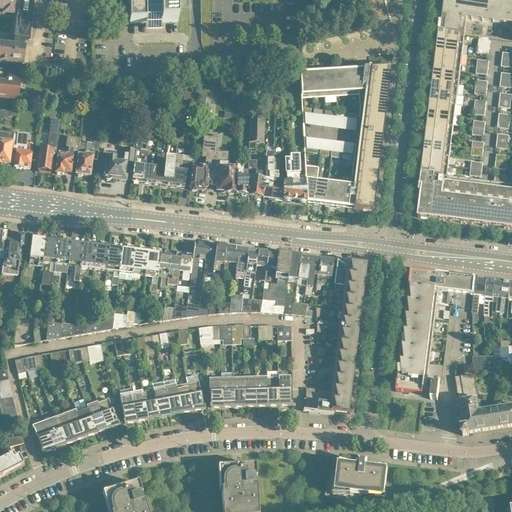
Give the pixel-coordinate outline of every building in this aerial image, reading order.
[(14,15),(14,12),(17,12),(14,38),(29,40),(33,0),(0,0),(0,15),(4,16),(4,14),(14,15)] [(128,0),(129,23),(146,23),(146,19),(161,18),(161,23),(178,23),(177,9),(188,9),(187,0),(128,0)] [(201,45),(202,46),(202,47),(202,48),(203,49),(203,50),(204,51),(205,52),(206,52),(207,53),(209,54),(211,55),(213,55),(211,0),(199,0),(201,40),(201,42),(201,43),(201,45)] [(489,39),(511,41),(511,0),(444,0),(442,23),(441,32),(440,32),(464,35),(464,36),(489,39)] [(440,32),(439,43),(463,46),(464,36),(464,35),(440,32)] [(86,62),(88,38),(80,37),(79,57),(78,57),(78,61),(86,62)] [(490,42),(489,42),(479,40),(478,47),(489,49),(490,42)] [(25,47),(0,43),(0,61),(22,64),(25,47)] [(439,43),(438,53),(462,56),(463,46),(439,43)] [(489,56),(489,49),(478,47),(478,54),(487,55),(489,56)] [(438,53),(437,63),(461,66),(462,56),(438,53)] [(511,69),(511,66),(511,61),(502,60),(501,67),(504,68),(511,69)] [(489,62),(486,62),(478,61),(477,68),(488,69),(489,62)] [(437,63),(435,73),(459,76),(461,66),(437,63)] [(382,147),(381,147),(382,136),(383,136),(382,136),(391,68),(370,69),(370,71),(367,71),(368,69),(363,70),(363,71),(357,72),(358,96),(359,110),(358,122),(364,122),(362,134),(361,145),(355,144),(350,183),(347,207),(353,208),(353,210),(373,212),(381,147),(382,147)] [(487,76),(488,69),(477,68),(476,75),(486,76),(487,76)] [(352,70),(345,71),(347,97),(358,96),(357,72),(352,72),(352,70)] [(329,72),(323,72),(324,98),(336,97),(334,71),(334,73),(329,73),(329,72)] [(340,71),(334,71),(336,97),(347,97),(345,71),(345,72),(341,73),(340,71)] [(318,72),(311,73),(313,99),(324,98),(323,72),(322,72),(322,74),(318,74),(318,72)] [(300,77),(299,78),(299,85),(300,84),(301,100),(313,99),(311,73),(311,75),(306,75),(306,73),(299,73),(299,75),(300,75),(300,77)] [(435,73),(434,83),(458,86),(459,76),(435,73)] [(501,74),(500,81),(511,82),(511,76),(511,75),(503,74),(501,74)] [(0,98),(18,101),(19,86),(20,86),(21,76),(9,75),(8,82),(0,81),(0,98)] [(487,89),(488,83),(477,81),(476,88),(487,89)] [(511,89),(511,82),(500,81),(500,88),(502,88),(511,89)] [(434,83),(433,93),(457,96),(458,86),(434,83)] [(486,96),(487,89),(476,88),(475,95),(486,96)] [(184,89),(184,97),(199,98),(199,95),(199,90),(184,89)] [(433,93),(432,103),(456,106),(463,107),(465,97),(457,96),(433,93)] [(500,94),(499,101),(510,103),(511,96),(502,94),(500,94)] [(509,109),(510,103),(499,101),(498,108),(501,108),(509,109)] [(486,110),(487,103),(476,102),(475,109),(486,110)] [(432,103),(430,113),(454,116),(456,106),(432,103)] [(198,106),(197,117),(209,119),(211,108),(205,107),(198,106)] [(485,117),(486,110),(475,109),(474,116),(485,117)] [(430,113),(429,124),(453,127),(454,116),(430,113)] [(499,115),(498,122),(509,123),(510,116),(500,115),(499,115)] [(40,150),(37,171),(38,171),(39,173),(43,173),(44,172),(51,173),(53,157),(55,158),(56,153),(60,122),(51,120),(46,151),(40,150)] [(264,144),(264,121),(249,121),(248,150),(255,150),(255,144),(264,144)] [(485,123),(483,123),(474,122),(474,129),(485,130),(485,123)] [(508,130),(509,123),(498,122),(497,129),(500,129),(508,130)] [(429,124),(428,134),(452,137),(453,127),(429,124)] [(148,127),(146,140),(153,141),(155,128),(148,127)] [(484,137),(485,130),(474,129),(473,136),(484,137)] [(10,166),(10,164),(11,156),(13,136),(0,133),(0,166),(1,167),(1,165),(10,166)] [(216,184),(218,184),(219,165),(227,166),(227,162),(228,154),(219,154),(215,153),(217,135),(212,134),(212,137),(203,136),(201,157),(206,158),(205,163),(207,163),(207,167),(198,166),(198,168),(191,167),(191,173),(189,187),(189,189),(190,190),(192,191),(195,192),(196,190),(203,191),(203,188),(206,188),(207,183),(209,183),(210,185),(215,186),(216,184)] [(428,134),(427,144),(451,147),(452,137),(428,134)] [(498,135),(497,142),(508,143),(508,136),(499,135),(498,135)] [(13,136),(10,164),(14,164),(14,168),(16,170),(20,170),(22,169),(29,170),(33,145),(26,144),(27,138),(17,137),(17,136),(13,136)] [(57,156),(55,173),(56,175),(62,176),(64,174),(72,175),(72,172),(72,166),(74,166),(75,158),(72,158),(73,153),(78,154),(79,139),(67,138),(65,150),(66,150),(65,157),(57,156)] [(77,155),(75,176),(76,176),(77,177),(81,178),(82,177),(90,177),(91,161),(96,162),(97,153),(99,143),(93,142),(93,144),(92,152),(85,151),(85,156),(77,155)] [(484,144),(481,143),(473,142),(472,149),(483,151),(484,144)] [(507,150),(508,143),(497,142),(496,149),(499,149),(507,150)] [(427,144),(425,154),(449,157),(451,147),(427,144)] [(104,150),(103,161),(104,161),(104,166),(105,166),(104,170),(105,170),(105,173),(103,175),(103,177),(105,179),(104,179),(104,180),(105,180),(106,181),(109,182),(111,180),(125,182),(127,165),(134,166),(135,151),(135,150),(123,149),(123,153),(120,156),(116,156),(116,152),(104,150)] [(482,158),(483,151),(472,149),(471,156),(481,157),(482,158)] [(134,166),(132,183),(141,184),(145,152),(135,151),(134,166)] [(150,185),(152,168),(154,155),(150,155),(150,153),(145,152),(141,184),(150,185)] [(152,168),(150,185),(162,186),(166,154),(160,154),(160,156),(157,156),(155,168),(152,168)] [(166,154),(162,186),(171,187),(173,171),(175,155),(166,154)] [(425,154),(424,164),(448,167),(449,157),(425,154)] [(173,171),(171,187),(184,189),(184,187),(189,187),(191,173),(188,172),(189,166),(192,166),(193,157),(182,156),(175,155),(173,171)] [(496,155),(495,162),(506,164),(507,157),(498,156),(496,155)] [(290,160),(292,202),(306,204),(306,203),(306,194),(305,178),(298,178),(298,174),(299,174),(299,156),(290,157),(290,160)] [(247,197),(262,198),(264,181),(261,180),(261,174),(255,174),(256,162),(250,162),(250,157),(248,157),(248,172),(247,197)] [(264,181),(262,198),(271,200),(273,182),(272,160),(272,157),(265,157),(265,160),(264,181)] [(282,201),(282,182),(277,182),(277,174),(278,172),(278,160),(272,160),(273,182),(271,200),(282,201)] [(282,201),(292,202),(290,160),(284,160),(285,174),(286,174),(286,180),(282,180),(282,182),(282,201)] [(237,163),(227,162),(227,166),(219,165),(218,184),(218,191),(222,191),(222,194),(234,194),(235,195),(237,164),(237,163)] [(505,171),(506,164),(495,162),(495,169),(497,170),(505,171)] [(483,164),(480,164),(472,163),(471,170),(482,171),(483,164)] [(246,197),(247,197),(248,172),(243,171),(243,165),(237,164),(235,195),(236,195),(240,196),(241,198),(245,198),(246,197)] [(447,177),(448,167),(424,164),(423,174),(433,175),(447,177)] [(305,176),(305,178),(306,194),(306,203),(307,203),(313,203),(313,205),(316,179),(317,179),(318,168),(305,167),(305,176)] [(481,178),(482,171),(471,170),(470,177),(480,178),(481,178)] [(417,218),(461,223),(484,226),(506,229),(511,229),(511,184),(506,184),(494,183),(479,181),(447,177),(433,175),(423,174),(421,187),(421,193),(417,218)] [(495,175),(494,183),(506,184),(507,177),(497,176),(495,175)] [(328,181),(317,179),(316,179),(313,205),(319,206),(320,204),(324,205),(324,206),(328,181)] [(335,208),(336,208),(339,182),(328,181),(324,206),(331,207),(331,205),(335,206),(335,208)] [(350,183),(339,182),(336,208),(342,209),(342,207),(347,207),(350,183)] [(2,266),(1,274),(17,276),(18,267),(21,268),(22,255),(21,254),(22,247),(26,248),(27,238),(27,237),(27,238),(25,238),(25,237),(24,237),(21,235),(18,236),(16,236),(16,240),(12,240),(11,242),(5,242),(4,255),(3,260),(2,266)] [(41,268),(42,265),(45,239),(40,239),(39,236),(35,235),(35,236),(33,238),(32,238),(28,266),(41,268)] [(54,267),(57,241),(53,240),(51,238),(48,237),(46,239),(45,239),(42,265),(50,266),(48,276),(43,275),(42,286),(52,287),(54,267)] [(57,241),(54,267),(67,268),(70,242),(66,242),(64,239),(60,239),(58,241),(57,241)] [(70,242),(67,268),(75,269),(73,281),(79,282),(80,270),(83,244),(78,244),(77,241),(73,240),(71,243),(70,242)] [(83,244),(80,270),(93,271),(96,246),(91,245),(90,242),(86,242),(84,244),(83,244)] [(97,246),(96,246),(93,271),(105,273),(108,247),(104,247),(103,244),(99,243),(99,244),(97,246)] [(192,261),(189,288),(195,289),(197,268),(201,269),(202,269),(202,261),(205,261),(206,245),(204,245),(194,243),(192,261)] [(105,273),(113,274),(112,286),(117,286),(118,274),(121,249),(117,248),(115,246),(115,245),(112,245),(109,247),(108,247),(105,273)] [(206,245),(205,261),(209,262),(208,275),(210,275),(213,275),(216,246),(206,245)] [(213,275),(213,277),(218,278),(218,277),(222,277),(222,275),(226,247),(216,246),(213,275)] [(121,249),(118,274),(126,275),(126,281),(131,282),(131,276),(134,250),(130,250),(128,247),(124,247),(122,249),(121,249)] [(226,247),(222,275),(228,276),(228,271),(233,272),(234,265),(235,265),(237,249),(226,247)] [(135,251),(134,250),(131,276),(144,278),(147,252),(142,251),(141,249),(137,248),(135,251)] [(242,279),(245,280),(248,250),(237,249),(235,265),(236,265),(234,278),(242,279)] [(147,252),(144,278),(152,279),(151,292),(150,302),(154,303),(157,278),(160,254),(155,253),(154,250),(150,250),(148,252),(147,252)] [(245,280),(243,287),(249,288),(251,280),(249,280),(249,273),(255,274),(256,267),(258,251),(248,250),(245,280)] [(259,281),(264,282),(268,253),(258,251),(256,267),(260,268),(259,281)] [(161,254),(160,254),(157,278),(161,279),(160,289),(166,289),(170,255),(167,254),(166,252),(162,252),(161,254)] [(170,255),(166,289),(170,289),(171,286),(177,287),(181,256),(178,256),(178,253),(171,252),(170,255)] [(278,254),(268,253),(264,282),(269,283),(271,269),(276,270),(278,254)] [(177,287),(176,293),(188,294),(189,289),(187,288),(191,257),(188,257),(188,255),(183,254),(182,256),(181,256),(177,287)] [(261,305),(260,314),(282,315),(284,301),(285,296),(287,281),(290,255),(278,254),(276,270),(275,280),(277,280),(276,286),(264,284),(262,301),(261,305)] [(296,286),(300,257),(290,255),(287,281),(297,282),(296,286)] [(300,257),(296,286),(306,287),(310,258),(300,257)] [(306,288),(305,296),(311,296),(312,289),(314,275),(317,275),(319,259),(310,258),(306,287),(306,288)] [(333,261),(319,259),(317,275),(316,285),(325,286),(326,277),(331,278),(333,261)] [(337,262),(335,279),(364,282),(366,266),(349,263),(348,269),(337,262)] [(436,291),(439,291),(473,296),(473,298),(475,279),(473,278),(473,279),(472,278),(472,280),(465,280),(465,279),(457,279),(458,278),(450,278),(450,276),(436,274),(436,275),(411,272),(409,288),(426,290),(436,291)] [(335,279),(334,285),(346,287),(333,393),(305,389),(306,412),(303,411),(303,412),(333,416),(333,415),(330,415),(331,412),(348,414),(364,282),(335,279)] [(472,310),(471,314),(472,314),(476,314),(478,305),(484,305),(485,297),(486,280),(475,279),(473,298),(472,310)] [(484,305),(484,308),(484,318),(489,318),(489,309),(490,304),(493,304),(493,298),(495,281),(490,280),(486,280),(485,297),(484,305)] [(493,298),(493,304),(496,304),(495,313),(499,313),(503,282),(495,281),(493,298)] [(503,282),(499,313),(504,314),(505,301),(508,301),(511,283),(508,283),(504,282),(503,282)] [(430,365),(439,291),(436,291),(426,290),(409,288),(396,392),(431,396),(430,400),(431,400),(431,399),(437,400),(437,401),(440,384),(441,384),(444,367),(443,367),(434,365),(430,365)] [(282,315),(291,316),(293,304),(294,300),(295,299),(295,295),(285,296),(284,301),(282,315)] [(231,296),(230,305),(229,315),(240,314),(242,300),(242,298),(231,296)] [(242,300),(240,314),(249,314),(250,307),(251,307),(251,300),(248,300),(242,300)] [(249,314),(260,314),(261,305),(262,301),(251,300),(251,307),(250,307),(249,314)] [(230,305),(219,304),(218,315),(229,315),(230,305)] [(298,317),(300,304),(293,304),(291,316),(298,317)] [(298,317),(305,317),(305,318),(306,312),(306,305),(300,304),(298,317)] [(186,307),(185,319),(198,317),(198,311),(199,306),(186,305),(186,307)] [(174,306),(174,310),(173,321),(185,319),(186,307),(174,306)] [(164,311),(162,322),(173,321),(174,310),(164,309),(164,311)] [(198,311),(198,317),(208,316),(209,309),(198,311)] [(152,324),(159,323),(162,322),(164,311),(153,310),(152,324)] [(127,316),(125,329),(139,326),(140,314),(127,312),(127,316)] [(114,320),(113,331),(125,329),(127,316),(122,315),(114,314),(114,320)] [(100,322),(99,333),(113,331),(114,320),(101,318),(100,322)] [(87,324),(86,335),(99,333),(100,322),(87,320),(87,324)] [(48,323),(46,342),(59,340),(61,324),(48,323)] [(74,325),(72,338),(86,335),(87,324),(78,323),(74,323),(74,325)] [(61,324),(59,340),(72,338),(74,325),(61,324)] [(235,327),(231,327),(231,341),(231,347),(241,346),(241,340),(242,340),(242,326),(235,326),(235,327)] [(219,328),(220,342),(231,341),(231,327),(219,328)] [(212,328),(198,330),(200,346),(212,346),(212,342),(212,328)] [(277,342),(290,342),(290,328),(276,328),(276,329),(277,342)] [(187,345),(185,332),(185,331),(177,333),(180,346),(187,345)] [(173,333),(166,335),(168,348),(176,347),(173,334),(173,333)] [(166,335),(154,337),(156,346),(160,346),(161,350),(168,348),(166,335)] [(154,337),(143,339),(146,352),(147,357),(154,356),(152,347),(156,346),(154,337)] [(139,354),(146,352),(143,339),(136,340),(139,354)] [(128,341),(121,342),(123,356),(131,355),(128,342),(128,341)] [(114,344),(116,357),(123,356),(121,342),(114,344)] [(89,362),(90,365),(103,362),(100,347),(100,346),(87,348),(89,362)] [(493,347),(493,357),(493,366),(502,365),(501,347),(493,347)] [(508,347),(501,347),(502,365),(509,365),(508,347)] [(87,348),(79,350),(82,363),(89,362),(87,348)] [(75,365),(82,363),(79,350),(68,351),(68,352),(71,365),(75,365)] [(66,366),(64,353),(64,352),(57,353),(59,367),(66,366)] [(57,353),(49,355),(52,368),(59,367),(57,353)] [(41,356),(34,357),(36,371),(43,370),(41,356)] [(29,372),(36,371),(34,357),(27,359),(27,360),(29,372)] [(485,358),(485,357),(473,357),(473,367),(474,373),(485,373),(485,358)] [(493,366),(493,357),(485,358),(485,373),(486,373),(493,373),(493,366)] [(14,362),(18,375),(25,374),(22,361),(22,360),(14,362)] [(0,383),(8,381),(6,370),(0,371),(0,383)] [(221,380),(222,408),(222,410),(223,409),(233,409),(233,408),(232,380),(232,374),(221,375),(221,380)] [(468,434),(475,433),(471,410),(478,410),(477,406),(478,406),(473,376),(469,377),(456,379),(463,430),(462,430),(463,436),(469,435),(468,434)] [(279,406),(279,408),(280,407),(290,408),(290,406),(290,382),(290,378),(278,379),(279,406)] [(245,408),(256,409),(256,407),(255,379),(244,380),(244,407),(244,409),(245,409),(245,408)] [(256,407),(256,409),(257,409),(257,408),(267,408),(267,407),(266,379),(255,379),(256,407)] [(268,407),(279,408),(279,406),(278,379),(266,379),(267,407),(267,408),(268,408),(268,407)] [(209,381),(210,407),(210,409),(222,410),(222,408),(221,380),(209,381)] [(233,408),(233,409),(234,409),(234,408),(244,409),(244,407),(244,380),(232,380),(233,408)] [(8,381),(0,383),(0,399),(0,400),(12,398),(8,381)] [(192,412),(192,413),(193,413),(193,412),(204,411),(203,409),(198,382),(187,384),(192,412)] [(181,414),(192,413),(192,412),(187,384),(175,387),(180,414),(181,416),(181,415),(181,414)] [(169,416),(170,418),(170,417),(170,416),(181,416),(180,414),(175,387),(164,389),(169,416)] [(159,418),(170,418),(169,416),(164,389),(153,391),(158,418),(158,420),(159,420),(159,418)] [(147,420),(147,422),(148,422),(148,420),(158,420),(158,418),(153,391),(142,393),(147,420)] [(137,423),(147,422),(147,420),(142,393),(131,395),(136,422),(136,424),(137,424),(137,423)] [(119,397),(124,422),(124,425),(136,424),(136,422),(131,395),(119,397)] [(0,399),(0,410),(0,412),(15,410),(12,398),(0,400),(0,399)] [(96,434),(86,408),(83,400),(73,404),(75,412),(85,438),(86,439),(86,438),(96,435),(96,434)] [(106,430),(107,431),(108,431),(108,430),(118,427),(118,426),(108,400),(97,404),(106,430)] [(499,409),(496,410),(497,419),(496,419),(498,429),(511,426),(511,407),(509,408),(511,403),(508,403),(506,402),(503,402),(500,402),(501,406),(498,407),(499,409)] [(96,434),(96,435),(97,435),(97,434),(107,431),(106,430),(97,404),(86,408),(96,434)] [(475,433),(498,429),(496,419),(497,419),(496,410),(481,412),(480,406),(478,406),(477,406),(478,410),(471,410),(475,433)] [(3,424),(18,421),(15,410),(0,412),(3,424)] [(74,442),(75,443),(76,443),(75,442),(86,439),(85,438),(75,412),(65,416),(74,442)] [(64,445),(64,447),(65,447),(65,446),(75,443),(74,442),(65,416),(54,420),(64,445)] [(54,450),(64,447),(64,445),(54,420),(43,424),(53,449),(54,451),(54,450)] [(42,454),(54,451),(53,449),(43,424),(32,428),(41,452),(42,454)] [(24,445),(22,436),(7,440),(10,448),(23,445),(24,445)] [(9,447),(0,448),(0,457),(1,460),(0,460),(0,477),(23,465),(21,461),(18,456),(15,458),(13,455),(13,454),(9,447)] [(353,463),(350,466),(341,464),(340,467),(340,475),(332,473),(332,471),(331,471),(325,497),(372,509),(382,511),(383,506),(387,473),(387,469),(378,469),(369,469),(369,471),(367,471),(367,465),(363,464),(364,461),(360,461),(359,461),(356,462),(353,463)] [(255,467),(232,468),(222,469),(219,469),(218,469),(219,493),(221,492),(222,511),(257,511),(256,487),(255,487),(254,487),(253,479),(255,479),(256,479),(255,467)] [(126,487),(116,491),(106,494),(104,494),(102,495),(107,511),(146,511),(144,504),(143,504),(142,504),(139,496),(140,496),(141,496),(142,496),(138,484),(126,487)]
